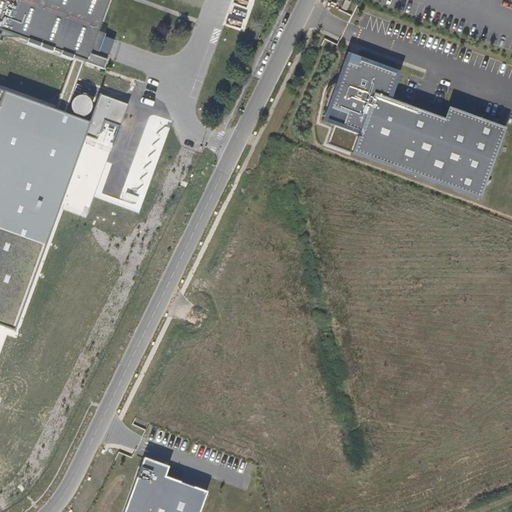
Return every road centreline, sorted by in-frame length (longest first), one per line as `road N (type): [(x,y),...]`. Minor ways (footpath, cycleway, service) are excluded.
road 1 (unclassified): [(48,511),(80,463),(307,0)]
road 2 (track): [(371,511),(257,137)]
road 3 (unknown): [(99,424),(227,469)]
